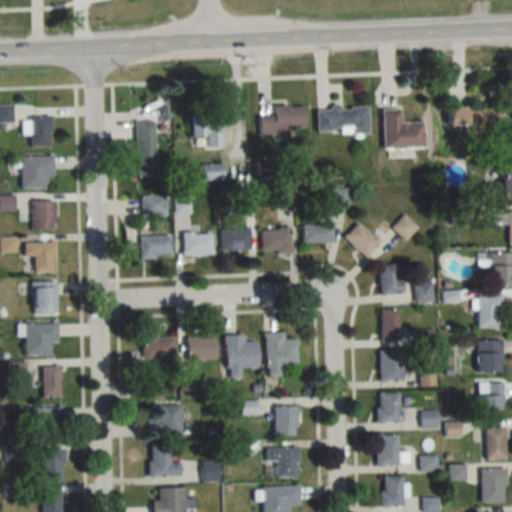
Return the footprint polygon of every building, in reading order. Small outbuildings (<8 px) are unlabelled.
[(256,115),(256,131),(301,131),(301,106),(270,106),(270,115),(256,115)] [(446,106),(446,128),(497,127),(497,106),(446,106)] [(314,107),(314,133),(365,133),(365,107),(314,107)] [(379,109),(380,149),(421,147),(420,121),(397,121),(397,108),(379,109)] [(218,115),(186,115),(186,136),(202,136),(202,147),(218,147),(218,115)] [(48,116),(27,116),(27,146),(48,146),(48,116)] [(153,176),(152,121),(133,121),(134,177),(153,176)] [(51,175),(51,156),(17,156),(17,189),(43,189),(43,175),(51,175)] [(511,191),(511,163),(496,164),(496,192),(511,191)] [(345,205),(345,189),(328,189),(328,205),(345,205)] [(139,195),(139,215),(163,215),(163,195),(139,195)] [(172,214),(188,214),(188,196),(172,196),(172,214)] [(29,200),(29,230),(51,230),(51,200),(29,200)] [(415,225),(400,215),(389,229),(404,240),(415,225)] [(377,241),(356,221),(341,238),(362,257),(377,241)] [(300,223),(300,242),(330,242),(330,223),(300,223)] [(258,253),(287,253),(287,227),(258,227),(258,253)] [(217,251),(247,251),(247,228),(217,228),(217,251)] [(178,255),(209,255),(209,233),(178,233),(178,255)] [(167,236),(136,236),(136,258),(167,258),(167,236)] [(51,242),(21,242),(21,256),(29,256),(29,272),(51,272),(51,242)] [(511,252),(485,252),(485,285),(511,285),(511,252)] [(375,264),(377,293),(398,292),(396,263),(375,264)] [(28,281),(28,313),(53,313),(53,281),(28,281)] [(474,329),(499,329),(499,295),(474,295),(474,329)] [(396,309),(377,309),(377,339),(396,339),(396,309)] [(54,341),(54,322),(21,322),(21,354),(48,354),(48,341),(54,341)] [(279,332),(260,332),(260,377),(279,377),(279,367),(292,367),(292,339),(279,339),(279,332)] [(139,358),(171,358),(171,335),(139,335),(139,358)] [(253,340),(240,341),(240,335),(220,335),(221,377),(237,376),(237,368),(253,367),(253,340)] [(212,358),(212,336),(183,336),(183,358),(212,358)] [(499,340),(474,340),(474,372),(499,372),(499,340)] [(397,351),(375,351),(375,381),(397,381),(397,351)] [(57,366),(38,366),(38,397),(57,397),(57,366)] [(160,379),(141,379),(141,400),(160,400),(160,379)] [(474,414),(499,414),(499,383),(474,383),(474,414)] [(372,422),(397,422),(397,392),(372,392),(372,422)] [(177,405),(145,405),(145,436),(177,436),(177,405)] [(292,406),(270,406),(270,435),(292,435),(292,406)] [(31,407),(31,439),(59,439),(59,407),(31,407)] [(434,411),(417,411),(417,427),(434,427),(434,411)] [(501,459),(501,428),(482,428),(482,459),(501,459)] [(373,466),(394,465),(394,434),(373,434),(373,466)] [(144,475),(177,475),(177,462),(167,462),(167,445),(144,445),(144,475)] [(262,462),(270,462),(270,477),(294,477),(294,446),(262,446),(262,462)] [(37,450),(37,480),(61,480),(61,450),(37,450)] [(415,455),(415,470),(433,470),(433,455),(415,455)] [(215,481),(214,461),(199,461),(199,481),(215,481)] [(460,466),(445,466),(445,479),(460,479),(460,466)] [(476,468),(476,502),(502,502),(502,468),(476,468)] [(398,475),(377,475),(377,506),(398,506),(398,475)] [(285,511),(285,505),(295,505),(295,485),(257,486),(257,511),(285,511)] [(182,511),(183,487),(153,487),(153,500),(148,500),(148,511),(182,511)] [(58,511),(59,491),(38,491),(38,511),(58,511)]
